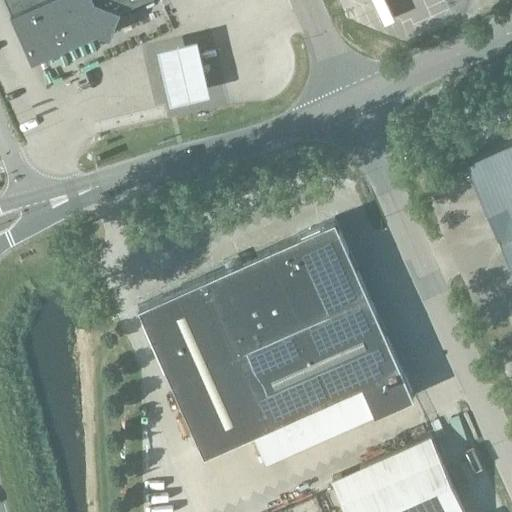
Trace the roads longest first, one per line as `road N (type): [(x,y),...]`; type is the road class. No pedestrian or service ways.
road 1 (unclassified): [(511,467),(349,100)]
road 2 (tertiary): [(33,212),(264,138),(349,100)]
road 3 (tertiary): [(349,100),(511,31)]
